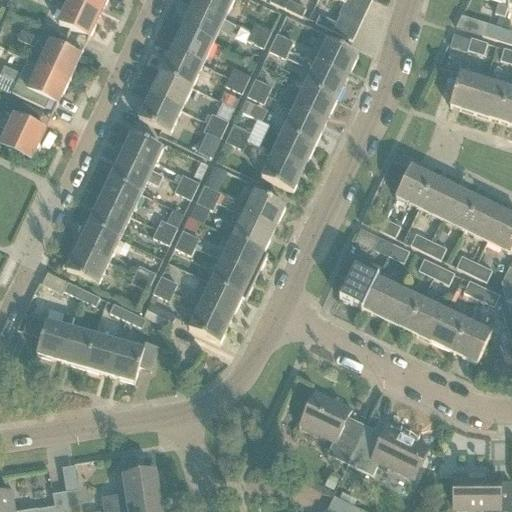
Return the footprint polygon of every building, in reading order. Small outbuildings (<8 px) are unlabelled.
[(66,0),(69,2),(100,17),(107,0),(66,0)] [(196,0),(193,8),(224,22),(234,0),(196,0)] [(285,12),(289,3),(282,0),(270,0),(268,4),(285,12)] [(372,0),(347,0),(347,1),(367,10),(372,0)] [(362,21),(367,10),(347,1),(344,7),(342,12),(362,21)] [(89,40),(100,17),(69,2),(58,25),(89,40)] [(289,3),(285,12),(301,19),(305,11),(289,3)] [(193,8),(182,30),(213,45),(224,22),(193,8)] [(357,32),(362,21),(342,12),(337,23),(357,32)] [(332,34),(335,25),(318,17),(314,25),(332,34)] [(352,43),(357,32),(337,23),(335,25),(332,34),(352,43)] [(497,43),(501,30),(485,25),(481,38),(497,43)] [(254,26),(250,35),(267,43),(271,34),(254,26)] [(171,53),(202,68),(213,45),(182,30),(171,53)] [(511,33),(501,30),(497,43),(511,47),(511,33)] [(38,40),(21,32),(17,42),(34,50),(38,40)] [(263,52),(267,43),(250,35),(246,44),(263,52)] [(277,37),(272,46),(289,53),(293,44),(277,37)] [(487,46),(471,41),(467,53),(483,58),(487,46)] [(315,65),(347,81),(358,58),(325,42),(315,65)] [(49,45),(38,68),(69,83),(80,59),(49,45)] [(285,62),(289,53),(272,46),(268,54),(285,62)] [(511,67),(511,53),(503,51),(500,63),(511,67)] [(171,53),(160,76),(192,91),(202,68),(171,53)] [(4,69),(0,77),(0,90),(44,112),(49,102),(57,106),(69,83),(38,68),(27,63),(21,76),(4,69)] [(304,88),(336,104),(347,81),(315,65),(304,88)] [(233,71),(229,80),(245,88),(250,79),(233,71)] [(160,76),(149,98),(181,113),(192,91),(160,76)] [(449,109),(474,117),(484,84),(460,76),(449,109)] [(241,97),(245,88),(229,80),(224,89),(241,97)] [(255,82),(251,91),(267,99),(272,90),(255,82)] [(474,117),(498,124),(508,91),(484,84),(474,117)] [(293,111),(325,126),(336,104),(304,88),(293,111)] [(263,108),(267,99),(251,91),(246,100),(263,108)] [(498,124),(511,128),(511,92),(508,91),(498,124)] [(181,113),(149,98),(138,122),(170,137),(181,113)] [(1,144),(32,159),(45,132),(37,128),(43,115),(11,100),(4,115),(13,119),(1,144)] [(244,104),(240,113),(249,118),(254,108),(244,104)] [(282,134),(314,149),(325,126),(293,111),(282,134)] [(211,117),(207,126),(224,133),(228,124),(211,117)] [(219,142),(224,133),(207,126),(203,135),(219,142)] [(233,128),(229,136),(245,144),(249,135),(233,128)] [(271,157),(303,172),(314,149),(282,134),(271,157)] [(121,159),(152,174),(163,151),(131,136),(121,159)] [(241,153),(245,144),(229,136),(224,145),(241,153)] [(260,180),(292,195),(303,172),(271,157),(260,180)] [(110,182),(141,197),(140,198),(151,204),(163,179),(152,174),(121,159),(110,182)] [(418,211),(433,181),(411,169),(396,200),(418,211)] [(182,178),(178,187),(194,194),(198,186),(182,178)] [(433,181),(418,211),(441,222),(456,192),(433,181)] [(130,220),(140,198),(141,197),(110,182),(99,205),(130,220)] [(190,203),(194,194),(178,187),(174,195),(190,203)] [(204,188),(199,197),(216,205),(220,196),(204,188)] [(456,192),(441,222),(464,234),(479,203),(456,192)] [(242,217),(274,233),(285,209),(253,194),(242,217)] [(212,213),(216,205),(199,197),(195,206),(212,213)] [(479,203),(464,234),(487,245),(502,214),(479,203)] [(88,228),(119,243),(130,220),(99,205),(88,228)] [(511,218),(502,214),(487,245),(510,256),(511,251),(511,218)] [(231,240),(263,255),(274,233),(242,217),(231,240)] [(395,241),(400,230),(385,222),(379,234),(395,241)] [(161,223),(157,232),(173,240),(177,231),(161,223)] [(73,249),(108,266),(119,243),(88,228),(84,226),(73,249)] [(169,249),(173,240),(157,232),(153,241),(169,249)] [(182,233),(178,242),(194,250),(199,241),(182,233)] [(410,249),(425,256),(431,244),(416,237),(410,249)] [(220,263),(252,278),(256,269),(261,272),(268,257),(263,255),(231,240),(220,263)] [(373,252),(388,259),(394,248),(379,240),(373,252)] [(190,259),(194,250),(178,242),(174,251),(190,259)] [(431,244),(425,256),(440,264),(446,252),(431,244)] [(409,255),(394,248),(388,259),(403,267),(409,255)] [(108,266),(73,249),(62,271),(66,273),(66,274),(97,289),(108,266)] [(471,278),(476,266),(461,259),(455,271),(471,278)] [(418,274),(433,281),(439,269),(424,262),(418,274)] [(209,285),(241,300),(246,303),(253,288),(248,286),(252,278),(220,263),(209,285)] [(476,266),(471,278),(486,286),(491,274),(476,266)] [(139,269),(135,278),(151,285),(155,277),(139,269)] [(439,269),(433,281),(448,289),(454,277),(439,269)] [(500,286),(511,286),(511,270),(509,269),(500,286)] [(339,302),(362,312),(377,281),(354,270),(339,302)] [(147,294),(151,285),(135,278),(130,286),(147,294)] [(161,279),(157,288),(173,296),(177,287),(161,279)] [(377,281),(362,312),(385,323),(400,292),(377,281)] [(79,301),(84,292),(67,284),(63,293),(79,301)] [(478,303),(484,291),(469,284),(463,296),(478,303)] [(209,285),(198,308),(230,323),(241,301),(209,285)] [(511,286),(500,286),(505,304),(511,302),(511,286)] [(169,304),(173,296),(157,288),(153,297),(169,304)] [(484,291),(478,303),(493,311),(499,299),(484,291)] [(100,300),(84,292),(79,301),(96,309),(100,300)] [(400,292),(385,323),(408,334),(423,303),(400,292)] [(446,314),(423,303),(408,334),(431,345),(446,314)] [(169,333),(176,318),(150,306),(144,321),(169,333)] [(109,316),(125,324),(129,315),(113,307),(109,316)] [(230,323),(198,308),(187,331),(219,347),(230,323)] [(446,314),(431,345),(453,356),(468,325),(446,314)] [(129,315),(125,324),(142,331),(146,322),(129,315)] [(64,317),(60,329),(46,325),(36,358),(61,365),(70,332),(74,320),(64,317)] [(491,336),(468,325),(453,356),(476,367),(491,336)] [(172,342),(193,351),(198,340),(177,331),(172,342)] [(61,365),(85,372),(95,339),(70,332),(61,365)] [(85,372),(110,379),(119,346),(95,339),(85,372)] [(143,353),(119,346),(110,379),(134,386),(139,371),(151,374),(158,351),(145,347),(143,353)] [(327,456),(348,466),(366,428),(348,419),(352,411),(351,411),(350,414),(315,398),(316,394),(298,430),(299,430),(301,427),(333,443),(327,456)] [(386,438),(366,428),(348,466),(372,478),(378,465),(410,481),(409,483),(410,484),(427,448),(426,447),(425,450),(389,433),(391,430),(390,430),(386,438)] [(135,458),(122,460),(124,475),(137,473),(135,458)] [(102,511),(109,511),(161,505),(156,475),(121,480),(124,496),(101,500),(102,511)] [(497,475),(496,475),(496,479),(457,479),(457,476),(456,476),(455,511),(456,511),(457,511),(491,511),(490,511),(511,511),(511,485),(497,485),(497,475)] [(66,494),(68,511),(82,511),(79,492),(66,494)] [(68,511),(66,494),(52,496),(54,508),(30,511),(13,511),(11,497),(0,498),(0,511),(68,511)] [(361,511),(333,499),(326,511),(361,511)]
